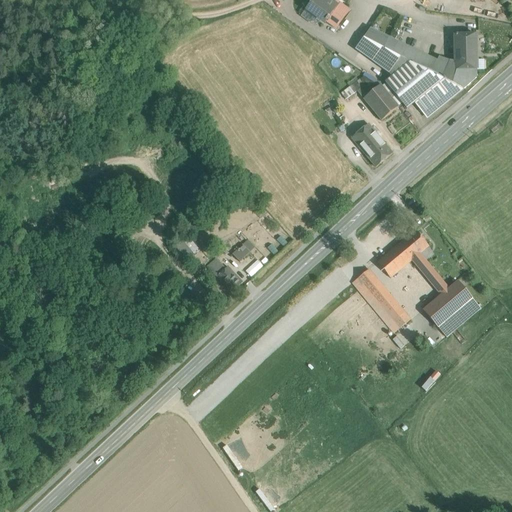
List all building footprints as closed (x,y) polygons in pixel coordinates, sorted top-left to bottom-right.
[(330,1),(329,0),(311,0),(306,9),(325,23),(327,21),(336,27),(342,19),(341,18),(347,9),(345,7),(336,2),(335,4),(330,1)] [(473,12),(487,15),(489,6),(475,3),(473,12)] [(400,24),(403,16),(381,6),(374,23),(377,24),(378,21),(383,23),(380,30),(385,32),(384,35),(399,41),(402,32),(394,28),(396,23),(400,24)] [(476,35),(455,35),(455,37),(452,37),(453,50),(455,50),(455,62),(449,62),(448,65),(438,60),(437,61),(370,29),(364,38),(367,40),(369,41),(383,49),(384,49),(409,61),(412,63),(464,89),(477,78),(476,35)] [(367,40),(364,38),(360,43),(366,46),(369,41),(367,40)] [(383,49),(369,41),(366,46),(360,43),(357,48),(381,66),(394,78),(412,63),(409,61),(384,49),(383,49)] [(464,89),(412,63),(394,78),(387,84),(407,109),(414,103),(424,116),(451,95),(453,98),(464,89)] [(374,64),(368,71),(381,82),(387,75),(374,64)] [(364,77),(341,94),(346,100),(357,91),(363,99),(378,87),(364,77)] [(378,87),(363,99),(382,121),(398,107),(380,85),(378,87)] [(368,124),(352,138),(362,151),(379,137),(368,124)] [(379,137),(362,151),(376,167),(392,153),(379,137)] [(356,156),(362,151),(352,138),(345,144),(356,156)] [(429,246),(416,230),(403,241),(415,257),(416,257),(420,253),(429,246)] [(255,247),(248,240),(243,245),(250,252),(255,247)] [(415,257),(403,241),(377,262),(390,278),(412,260),(415,257)] [(193,256),(181,242),(177,246),(188,260),(193,256)] [(243,245),(233,255),(240,262),(250,252),(243,245)] [(449,288),(420,253),(416,257),(415,257),(412,260),(441,295),(423,310),(439,328),(453,316),(473,299),(458,281),(449,288)] [(225,269),(216,260),(208,267),(217,277),(228,267),(225,269)] [(242,282),(228,267),(217,277),(231,292),(242,282)] [(387,292),(369,270),(353,283),(369,303),(374,298),(376,301),(387,292)] [(404,313),(387,292),(376,301),(394,322),(404,313)] [(376,301),(374,298),(369,303),(388,325),(394,322),(376,301)] [(473,299),(453,316),(461,325),(481,308),(473,299)] [(404,313),(394,322),(400,329),(410,320),(404,313)] [(453,316),(439,328),(447,337),(461,325),(453,316)] [(203,407),(198,410),(214,432),(219,429),(203,407)] [(253,492),(269,511),(273,511),(275,510),(257,489),(253,492)]
